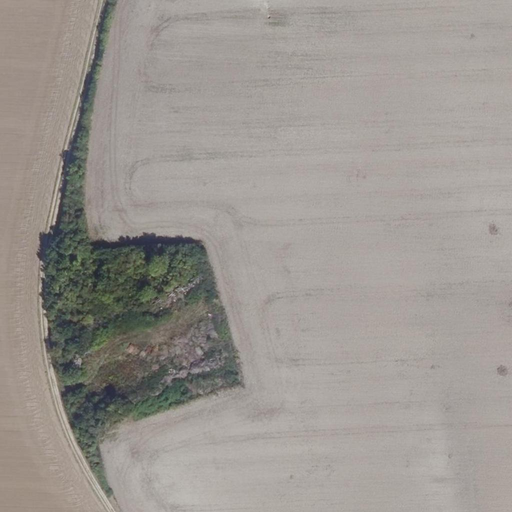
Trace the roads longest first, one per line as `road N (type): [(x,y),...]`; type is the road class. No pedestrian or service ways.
road 1 (track): [(101,0),(55,196),(40,318),(56,411),(108,511)]
road 2 (track): [(50,385),(77,385),(110,343),(172,322)]
